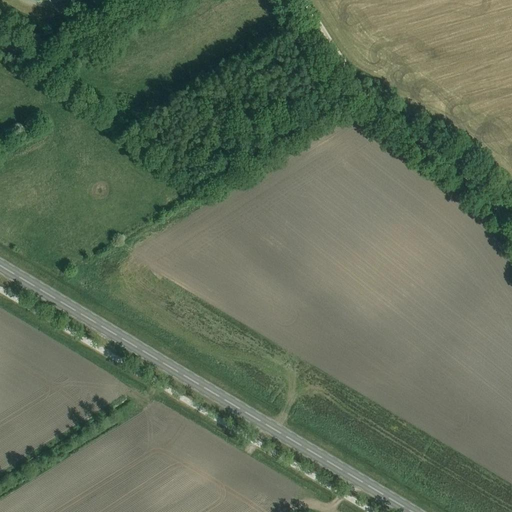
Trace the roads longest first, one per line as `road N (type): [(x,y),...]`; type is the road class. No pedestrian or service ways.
road 1 (primary): [(409,511),(0,265)]
road 2 (track): [(511,230),(477,185),(368,96),(304,0)]
road 3 (track): [(165,0),(61,54),(0,40)]
